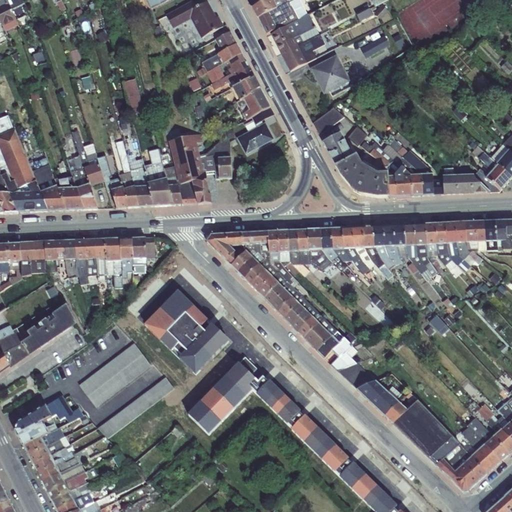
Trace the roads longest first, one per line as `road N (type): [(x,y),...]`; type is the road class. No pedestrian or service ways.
road 1 (residential): [(462,511),(193,248),(185,222)]
road 2 (tertiary): [(0,231),(185,222)]
road 3 (tertiary): [(308,152),(227,0)]
road 4 (secondary): [(365,211),(511,205)]
